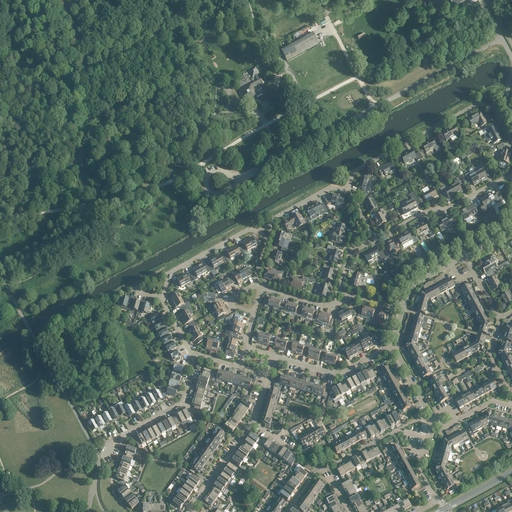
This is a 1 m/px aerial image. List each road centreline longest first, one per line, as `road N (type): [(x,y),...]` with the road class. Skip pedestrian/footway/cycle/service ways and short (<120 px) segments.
road 1 (residential): [(349,192),(349,179),(480,106),(511,146)]
road 2 (residential): [(267,375),(253,421),(194,511)]
road 3 (residential): [(372,242),(511,176)]
road 4 (residential): [(97,456),(180,405),(193,354)]
road 5 (unclassified): [(374,107),(244,179)]
road 6 (unclassified): [(503,39),(374,107)]
road 7 (residential): [(162,299),(169,273),(249,229),(267,236)]
road 8 (residential): [(272,356),(339,373),(393,344)]
